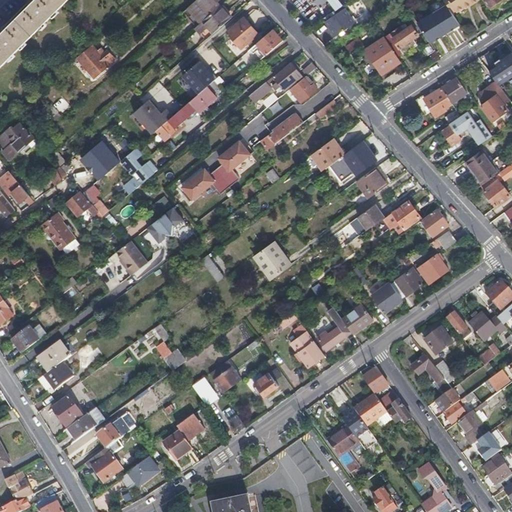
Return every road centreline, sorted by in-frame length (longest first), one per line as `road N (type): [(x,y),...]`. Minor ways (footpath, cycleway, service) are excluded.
road 1 (residential): [(375,347),(139,511)]
road 2 (residential): [(493,511),(375,347)]
road 3 (residential): [(374,115),(502,255)]
road 4 (residential): [(511,23),(374,115)]
road 5 (residential): [(0,372),(87,511)]
road 6 (residential): [(375,347),(502,255)]
road 7 (residential): [(268,0),(374,115)]
